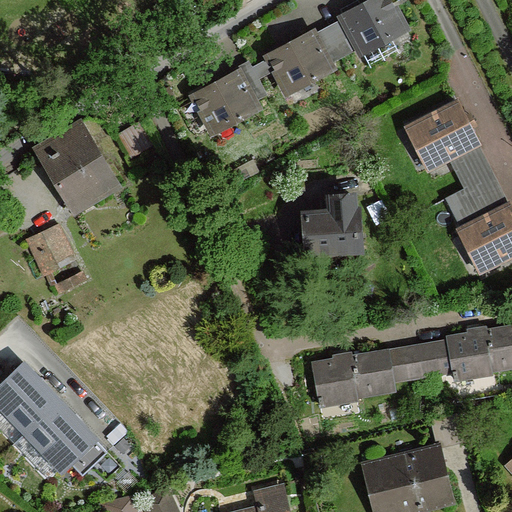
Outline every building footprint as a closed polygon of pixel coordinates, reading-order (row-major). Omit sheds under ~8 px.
[(407,28),(391,0),(376,0),(344,17),(345,19),(360,47),(363,51),(407,28)] [(345,19),(328,28),(343,56),(360,47),(345,19)] [(328,28),(315,35),(330,63),(343,56),(328,28)] [(315,33),(270,56),(277,68),(289,91),(333,68),(330,63),(315,35),(315,33)] [(253,65),(259,77),(277,68),(270,56),(253,65)] [(240,73),(255,100),(268,94),(259,77),(253,65),(240,73)] [(206,90),(196,96),(214,131),(259,108),(255,100),(240,73),(206,90)] [(457,101),(412,124),(434,167),(452,157),(478,144),(480,143),(457,101)] [(154,144),(141,121),(118,134),(132,158),(154,144)] [(47,161),(89,136),(81,122),(39,148),(47,161)] [(119,185),(89,136),(47,161),(71,200),(87,191),(93,201),(119,185)] [(493,174),(478,144),(452,157),(467,187),(493,174)] [(493,174),(467,187),(449,197),(453,205),(473,196),(483,217),(508,205),(493,174)] [(328,211),(300,213),(302,255),(361,251),(359,207),(354,207),(353,192),(327,194),(328,211)] [(473,196),(453,205),(465,227),(483,217),(473,196)] [(483,217),(465,227),(486,269),(511,255),(511,207),(510,203),(508,205),(483,217)] [(57,249),(49,232),(30,240),(47,275),(77,261),(70,244),(57,249)] [(511,326),(449,337),(451,345),(455,370),(456,379),(492,372),(491,369),(511,365),(511,326)] [(437,343),(420,346),(426,376),(442,373),(437,347),(437,343)] [(451,345),(437,347),(442,373),(455,370),(451,345)] [(420,346),(404,349),(408,378),(426,376),(420,346)] [(408,378),(404,349),(388,352),(394,380),(408,378)] [(388,352),(317,364),(323,404),(358,398),(358,396),(395,389),(394,380),(388,352)] [(99,442),(24,362),(0,384),(0,412),(61,478),(99,442)] [(453,418),(436,421),(442,445),(459,441),(453,418)] [(422,472),(418,454),(373,465),(380,491),(391,488),(396,511),(403,511),(447,501),(438,468),(422,472)] [(288,511),(283,487),(258,493),(262,508),(244,511),(288,511)] [(148,509),(173,497),(168,489),(144,500),(148,509)] [(104,503),(107,511),(140,511),(133,496),(104,503)] [(148,509),(149,511),(180,511),(173,497),(148,509)]
